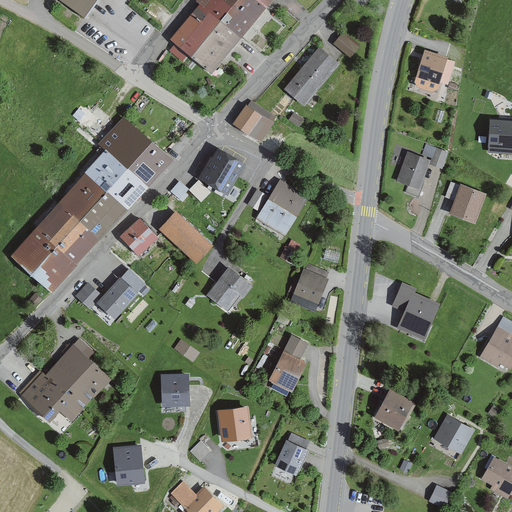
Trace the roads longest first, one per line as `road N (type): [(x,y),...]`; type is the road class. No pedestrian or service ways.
road 1 (unclassified): [(0,352),(218,128)]
road 2 (secondary): [(330,511),(365,215)]
road 3 (secondary): [(365,215),(406,0)]
road 4 (residential): [(218,128),(335,0)]
road 5 (residential): [(218,128),(365,215)]
road 6 (residential): [(511,302),(365,215)]
road 7 (residential): [(132,79),(0,0)]
